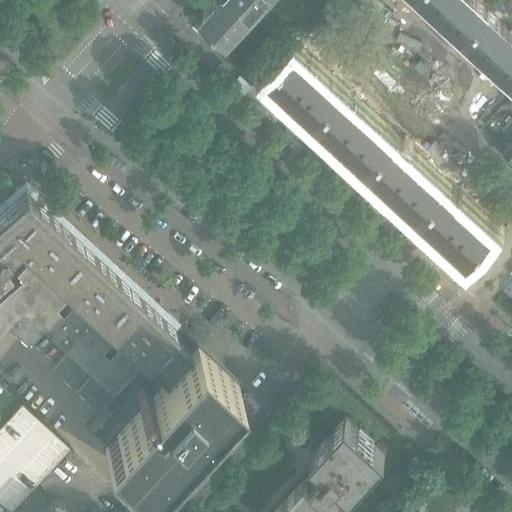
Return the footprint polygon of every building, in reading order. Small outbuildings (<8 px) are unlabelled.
[(260,0),(211,0),(201,12),(228,36),(260,0)] [(476,0),(423,0),(464,38),(489,11),(476,0)] [(511,32),(489,11),(464,38),(511,82),(511,32)] [(269,75),(289,93),(316,118),(340,91),(294,49),(269,75)] [(368,165),(392,139),(340,91),(316,118),(368,165)] [(511,127),(507,122),(502,127),(511,138),(511,140),(503,150),(511,158),(511,127)] [(392,139),(368,165),(421,214),(445,187),(392,139)] [(421,214),(440,232),(467,257),(492,230),(445,187),(421,214)] [(0,332),(5,328),(0,322),(0,294),(13,283),(6,274),(27,251),(33,257),(30,260),(31,261),(18,275),(24,282),(0,302),(0,314),(9,325),(17,334),(29,346),(43,330),(60,314),(57,311),(70,297),(77,303),(47,334),(65,351),(51,366),(72,385),(119,336),(126,343),(123,346),(123,347),(110,360),(107,358),(90,374),(75,388),(99,410),(145,360),(171,332),(175,327),(25,188),(0,210),(0,332)] [(188,348),(171,332),(145,360),(164,377),(150,392),(142,385),(136,392),(145,400),(103,445),(144,482),(238,381),(195,341),(188,348)] [(0,511),(9,511),(69,447),(21,403),(0,426),(0,511)] [(319,463),(307,476),(284,501),(295,511),(333,511),(339,506),(331,498),(343,485),(351,492),(385,453),(346,417),(310,455),(319,463)] [(41,511),(63,511),(52,501),(41,511)] [(295,511),(284,501),(273,511),(295,511)] [(429,511),(419,503),(411,511),(429,511)]
